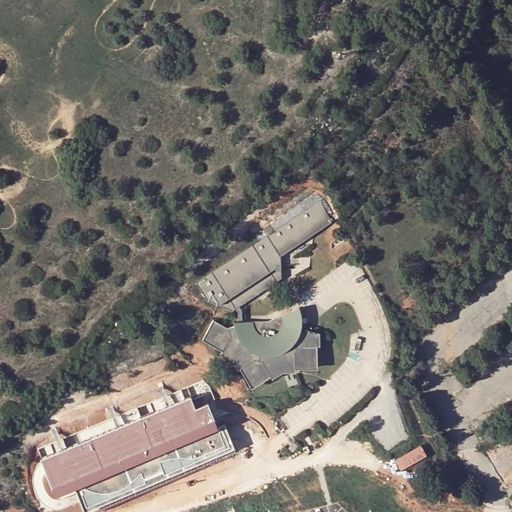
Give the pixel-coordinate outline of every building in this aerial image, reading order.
[(332,222),(320,200),(195,283),(206,300),(231,312),(235,309),(237,308),(275,283),(270,275),(274,273),(279,272),(279,267),(278,258),(278,251),(332,222)] [(287,252),(278,258),(279,267),(288,266),(287,252)] [(280,280),(279,272),(274,273),(270,275),(275,283),(280,280)] [(300,334),(302,323),(300,308),(265,322),(239,322),(237,322),(233,322),(234,326),(227,328),(213,320),(206,334),(209,345),(222,351),(220,354),(231,360),(237,370),(239,369),(247,383),(257,385),(269,377),(271,380),(282,373),(294,373),(294,370),(309,370),(316,363),(316,348),(319,348),(319,335),(304,332),(302,335),(300,334)] [(226,383),(234,399),(248,392),(240,376),(226,383)] [(402,470),(428,455),(422,444),(395,459),(402,470)] [(67,470),(72,467),(65,454),(60,456),(56,448),(41,455),(55,483),(57,482),(55,477),(62,474),(65,481),(71,478),(67,470)]
